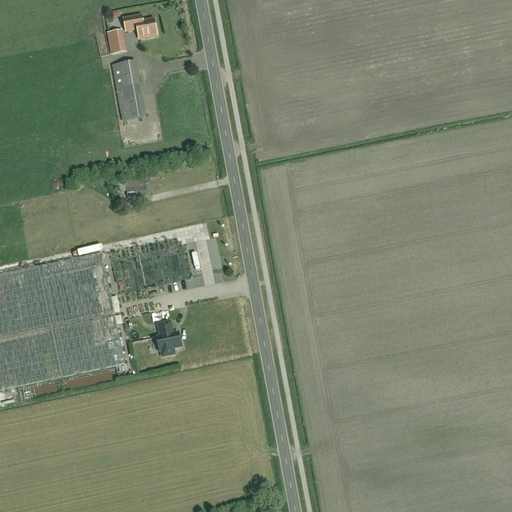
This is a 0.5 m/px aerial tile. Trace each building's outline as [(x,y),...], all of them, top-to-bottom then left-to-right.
[(123,20),(126,33),(137,31),(139,40),(157,37),(154,21),(141,23),(139,17),(123,20)] [(122,32),(107,34),(111,56),(126,54),(122,32)] [(123,123),(146,119),(136,63),(113,67),(123,123)] [(128,200),(147,197),(144,181),(125,184),(128,200)] [(38,268),(0,276),(0,393),(62,379),(126,365),(103,266),(101,255),(38,268)] [(149,306),(176,299),(174,292),(147,299),(149,306)] [(172,351),(172,350),(181,348),(178,334),(173,335),(171,323),(158,326),(160,338),(156,339),(159,353),(162,352),(163,354),(164,355),(165,356),(166,356),(168,356),(171,355),(172,354),(172,353),(172,351)]
